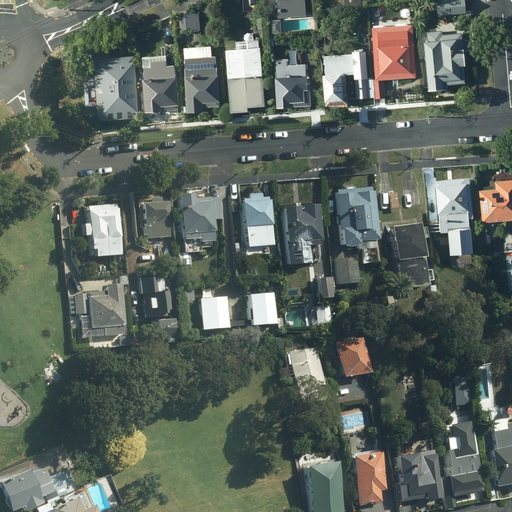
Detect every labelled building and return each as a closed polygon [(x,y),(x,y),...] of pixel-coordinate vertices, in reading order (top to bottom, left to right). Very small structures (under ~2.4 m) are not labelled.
[(272,0),(274,18),(304,17),(302,0),(272,0)] [(348,0),(350,10),(362,9),(361,0),(348,0)] [(440,13),(463,12),(462,1),(440,2),(440,13)] [(209,13),(177,15),(178,32),(198,31),(198,26),(210,25),(209,13)] [(382,75),(412,74),(410,45),(408,28),(398,29),(397,18),(387,19),(387,29),(378,30),(382,75)] [(278,21),(267,21),(268,34),(279,34),(278,21)] [(439,86),(463,84),(459,34),(440,35),(440,31),(424,32),(425,42),(420,42),(423,92),(440,91),(439,86)] [(237,49),(225,50),(231,113),(249,111),(249,107),(266,106),(260,39),(236,41),(237,49)] [(199,109),(217,108),(213,58),(209,58),(208,47),(180,49),(182,79),(180,79),(182,114),(199,113),(199,109)] [(350,80),(365,79),(363,52),(349,53),(349,55),(322,57),(323,76),(317,76),(319,107),(343,105),(340,76),(350,75),(350,80)] [(94,121),(133,118),(129,57),(89,60),(91,83),(82,84),(84,112),(93,111),(94,121)] [(275,110),(309,106),(306,77),(305,77),(303,65),(285,67),(284,60),(272,61),(274,79),(272,79),(275,110)] [(157,111),(175,110),(171,67),(163,68),(163,63),(146,65),(146,69),(138,70),(140,82),(138,82),(141,115),(157,113),(157,111)] [(467,226),(463,176),(432,179),(434,212),(437,211),(438,229),(448,229),(449,233),(455,232),(454,228),(457,228),(460,230),(465,229),(467,226)] [(511,216),(511,178),(492,180),(493,187),(477,189),(480,219),(511,216)] [(377,238),(373,185),(337,187),(337,192),(334,192),(338,243),(343,242),(343,244),(354,243),(355,247),(375,246),(374,238),(377,238)] [(395,207),(393,191),(385,192),(387,208),(395,207)] [(209,246),(208,239),(207,218),(218,218),(217,197),(187,198),(187,192),(170,192),(172,231),(176,231),(176,238),(178,238),(179,251),(195,250),(195,246),(209,246)] [(239,245),(267,243),(264,198),(263,198),(263,195),(257,195),(257,192),(244,193),(244,196),(236,197),(239,245)] [(165,236),(162,200),(157,201),(156,196),(144,197),(145,201),(136,202),(139,238),(165,236)] [(116,253),(110,202),(79,205),(81,221),(74,222),(75,234),(82,233),(83,248),(86,247),(87,256),(116,253)] [(316,261),(310,203),(276,205),(280,264),(316,261)] [(412,222),(382,224),(389,287),(418,284),(412,222)] [(488,227),(480,227),(481,240),(489,239),(488,227)] [(186,253),(175,253),(176,264),(186,263),(186,253)] [(353,258),(332,259),(333,281),(354,279),(353,258)] [(323,276),(310,276),(311,293),(324,293),(323,276)] [(157,278),(139,279),(141,295),(143,295),(145,318),(161,317),(161,316),(168,316),(167,311),(170,311),(169,301),(173,301),(172,289),(163,290),(164,293),(158,293),(157,278)] [(125,326),(121,285),(106,286),(106,291),(87,293),(90,329),(103,328),(104,336),(122,334),(122,326),(125,326)] [(268,291),(241,292),(243,324),(270,322),(268,291)] [(220,296),(194,298),(196,328),(223,327),(220,296)] [(85,298),(74,299),(76,315),(86,314),(85,298)] [(176,337),(174,319),(152,320),(153,339),(176,337)] [(335,375),(362,371),(357,338),(330,342),(335,375)] [(318,398),(311,346),(284,350),(291,401),(318,398)] [(467,403),(462,374),(445,377),(450,406),(467,403)] [(508,484),(511,483),(511,422),(511,419),(497,422),(496,419),(483,422),(485,431),(477,432),(480,451),(483,451),(489,485),(508,482),(508,484)] [(446,491),(447,495),(478,489),(468,444),(454,447),(453,444),(451,444),(451,439),(438,441),(439,447),(438,447),(442,465),(440,465),(442,475),(441,475),(444,491),(446,491)] [(381,488),(374,449),(344,454),(353,505),(377,501),(375,489),(381,488)] [(419,498),(435,496),(426,449),(388,456),(393,482),(391,482),(394,500),(419,496),(419,498)] [(341,511),(342,511),(335,459),(304,464),(310,511),(341,511)] [(63,467),(46,475),(56,496),(72,488),(71,486),(80,481),(74,468),(65,472),(63,467)] [(26,473),(23,469),(0,480),(0,484),(13,511),(22,507),(24,511),(41,503),(38,496),(51,490),(42,471),(37,473),(35,468),(26,473)] [(89,511),(85,503),(82,505),(76,491),(68,495),(68,496),(34,511),(89,511)]
